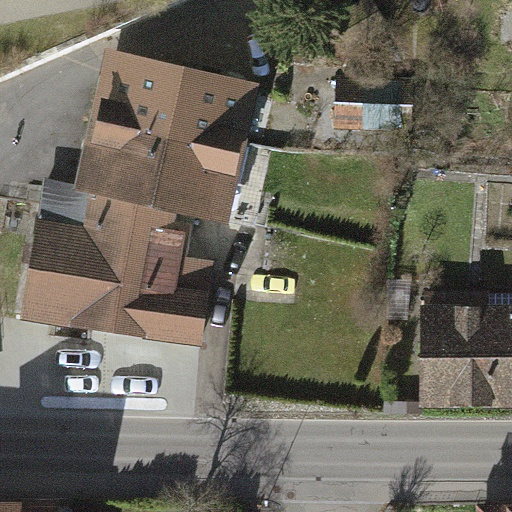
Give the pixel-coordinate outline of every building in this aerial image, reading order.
[(103,63),(90,117),(245,152),(261,84),(124,52),(106,48),(103,63)] [(414,78),(336,76),(334,130),(412,132),(414,78)] [(228,223),(245,152),(90,117),(74,188),(136,202),(176,211),(228,223)] [(29,265),(120,280),(136,202),(74,188),(42,181),(29,265)] [(176,211),(136,202),(120,280),(210,294),(215,261),(187,257),(192,224),(174,221),(176,211)] [(20,317),(112,332),(120,280),(29,265),(20,317)] [(210,294),(120,280),(112,332),(201,347),(210,294)] [(511,304),(420,305),(420,408),(511,408),(511,304)]
